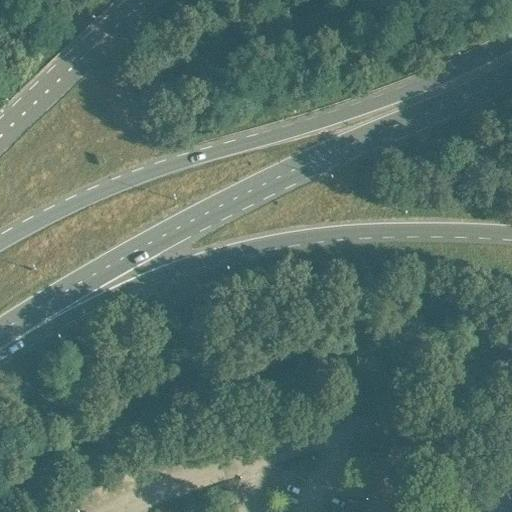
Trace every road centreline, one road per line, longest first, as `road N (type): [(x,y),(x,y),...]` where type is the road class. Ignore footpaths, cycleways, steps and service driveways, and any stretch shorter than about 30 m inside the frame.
road 1 (secondary): [(0,332),(269,180),(511,72)]
road 2 (secondary): [(511,42),(397,95),(151,171),(0,240)]
road 3 (secondary): [(0,360),(94,304),(226,254),(379,231),(511,234)]
road 4 (unclassified): [(104,511),(356,424),(414,432),(475,511)]
road 5 (secondary): [(149,0),(0,136)]
